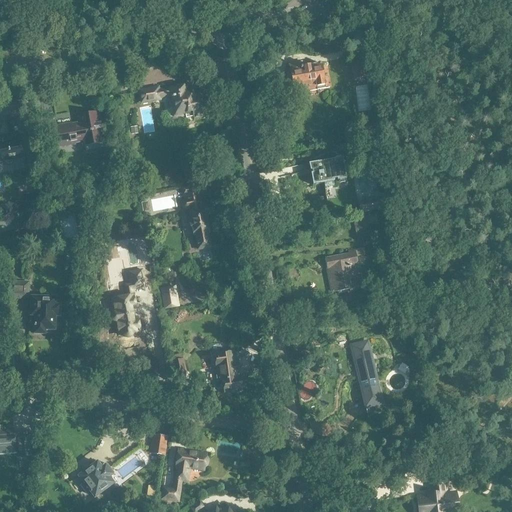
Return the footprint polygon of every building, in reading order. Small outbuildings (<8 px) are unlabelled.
[(310,90),(316,89),(316,90),(325,88),(324,84),(325,83),(325,80),(323,79),(322,72),(323,71),(323,69),(321,68),(321,64),(303,67),(302,62),(288,64),(291,76),(287,77),(287,78),(286,78),(286,79),(286,81),(287,81),(291,81),(294,93),(302,92),(301,87),(309,85),(310,90)] [(365,77),(363,62),(352,63),(354,79),(365,77)] [(151,88),(138,91),(141,103),(147,102),(148,102),(160,100),(160,99),(171,97),(171,98),(171,99),(171,100),(171,101),(171,102),(171,103),(172,103),(172,104),(173,107),(171,107),(173,117),(184,115),(184,114),(192,112),(193,117),(194,117),(195,118),(196,118),(197,118),(198,118),(199,118),(199,117),(200,117),(201,117),(201,116),(202,116),(202,115),(201,108),(201,107),(202,106),(202,105),(201,105),(201,104),(201,103),(200,103),(200,102),(199,98),(199,97),(200,97),(200,96),(201,96),(201,95),(201,94),(200,94),(200,93),(199,93),(198,93),(193,94),(192,91),(187,92),(186,86),(179,88),(178,87),(175,87),(174,88),(166,90),(166,88),(159,90),(158,87),(151,88)] [(77,117),(79,125),(71,126),(70,124),(55,127),(59,147),(74,144),(74,143),(82,142),(83,146),(103,142),(101,128),(100,129),(99,124),(100,124),(98,113),(77,117)] [(17,134),(14,118),(7,119),(10,136),(7,136),(7,135),(0,136),(0,159),(0,162),(4,161),(5,163),(5,164),(6,164),(6,165),(7,165),(8,165),(9,165),(10,165),(10,164),(11,164),(12,163),(12,162),(12,161),(12,160),(22,158),(18,134),(17,134)] [(308,164),(312,185),(323,183),(324,188),(334,186),(333,181),(334,181),(334,180),(336,179),(337,181),(346,179),(342,158),(308,164)] [(128,174),(119,176),(121,188),(130,186),(128,174)] [(211,248),(205,216),(207,216),(207,214),(215,213),(213,201),(209,201),(210,206),(199,208),(198,201),(200,199),(197,184),(181,187),(183,197),(186,198),(186,200),(184,201),(183,201),(182,202),(181,203),(181,204),(181,205),(182,206),(182,207),(183,207),(183,208),(184,208),(185,208),(188,207),(189,209),(188,210),(190,219),(188,220),(190,227),(192,227),(193,236),(194,235),(197,251),(211,248)] [(60,195),(60,189),(48,190),(50,203),(64,201),(63,194),(60,195)] [(24,210),(24,211),(38,209),(35,193),(22,195),(23,201),(16,202),(17,211),(24,210)] [(370,240),(367,218),(353,220),(357,243),(370,240)] [(348,255),(325,259),(332,293),(349,289),(349,287),(357,286),(353,265),(357,264),(355,256),(364,254),(363,248),(354,250),(348,251),(348,255)] [(119,335),(123,334),(123,335),(123,336),(124,337),(125,338),(126,338),(127,338),(128,338),(129,338),(130,337),(131,336),(131,335),(132,334),(132,333),(139,331),(137,318),(133,319),(131,310),(135,309),(131,290),(145,288),(141,270),(128,272),(130,284),(124,285),(126,297),(112,300),(115,313),(114,313),(113,314),(112,314),(112,315),(111,316),(111,317),(111,318),(111,319),(112,320),(112,321),(113,321),(114,322),(115,322),(116,322),(119,335)] [(28,299),(28,283),(6,282),(9,298),(28,299)] [(31,315),(32,315),(32,321),(35,321),(35,325),(33,325),(33,328),(35,328),(34,333),(54,334),(54,316),(59,316),(59,307),(54,307),(55,299),(31,298),(31,315)] [(367,343),(351,347),(365,405),(381,401),(367,343)] [(215,355),(213,355),(215,366),(217,366),(219,382),(222,381),(224,394),(233,392),(233,393),(235,393),(237,394),(240,392),(241,392),(241,391),(242,391),(240,376),(237,376),(236,371),(239,371),(238,364),(235,364),(233,352),(215,354),(215,355)] [(170,362),(174,379),(187,376),(183,360),(170,362)] [(13,427),(0,428),(0,453),(16,452),(16,456),(31,455),(30,434),(15,435),(15,437),(13,437),(13,427)] [(153,435),(150,449),(165,452),(167,437),(153,435)] [(177,450),(175,467),(176,467),(173,489),(163,488),(161,500),(178,502),(181,481),(187,482),(189,469),(204,471),(205,466),(207,465),(208,461),(206,459),(206,454),(177,450)] [(84,472),(78,477),(83,483),(80,485),(86,494),(90,491),(94,497),(112,484),(108,478),(114,473),(107,464),(101,469),(97,463),(91,467),(90,465),(89,465),(89,464),(88,464),(87,464),(86,464),(85,464),(84,464),(84,465),(83,465),(83,466),(82,466),(82,467),(82,468),(82,469),(82,470),(83,471),(84,472)] [(458,511),(456,491),(448,492),(446,481),(429,483),(430,494),(416,496),(417,511),(458,511)] [(247,486),(239,489),(241,495),(249,492),(247,486)] [(203,511),(204,509),(198,501),(190,507),(193,511),(228,511),(224,505),(216,510),(215,508),(210,511),(203,511)]
